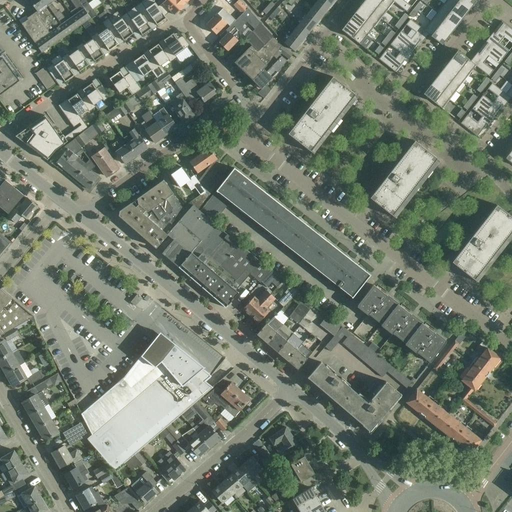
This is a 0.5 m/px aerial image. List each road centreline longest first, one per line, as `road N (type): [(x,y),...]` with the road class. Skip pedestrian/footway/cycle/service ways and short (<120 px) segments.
road 1 (residential): [(511,344),(244,136)]
road 2 (unclassified): [(291,387),(82,216)]
road 3 (residential): [(0,141),(102,66),(189,20)]
road 4 (residential): [(484,172),(414,130),(323,38)]
road 5 (residential): [(155,511),(291,387)]
road 6 (residential): [(82,216),(219,119)]
road 7 (unclassified): [(407,496),(291,387)]
road 8 (residential): [(70,511),(0,390)]
road 9 (residential): [(263,116),(189,20)]
